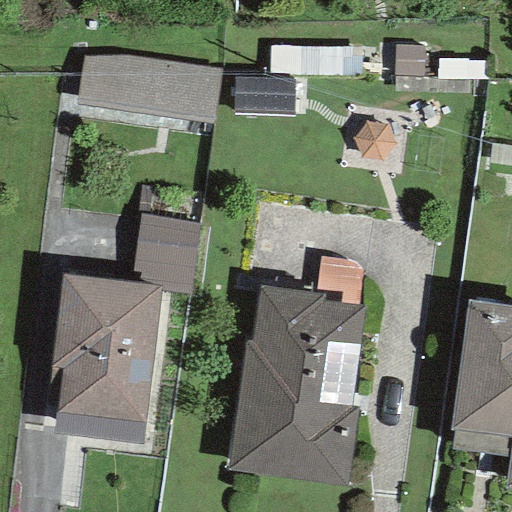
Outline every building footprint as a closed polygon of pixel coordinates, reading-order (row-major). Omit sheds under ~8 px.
[(423,43),(393,43),(393,74),(423,74),(423,43)] [(360,44),(267,44),(267,72),(360,71),(360,44)] [(126,54),(81,54),(76,96),(216,114),(218,66),(126,54)] [(485,59),(435,57),(435,75),(484,77),(485,59)] [(294,77),(235,74),(234,104),(293,107),(294,77)] [(508,91),(486,89),(480,136),(503,138),(508,91)] [(366,121),(352,136),(360,156),(380,158),(394,141),(388,123),(366,121)] [(196,220),(138,212),(133,248),(171,254),(166,289),(186,292),(196,220)] [(177,297),(80,279),(55,418),(153,435),(177,297)] [(383,316),(263,292),(227,476),(346,499),(383,316)] [(511,309),(482,305),(457,479),(511,486),(511,309)]
